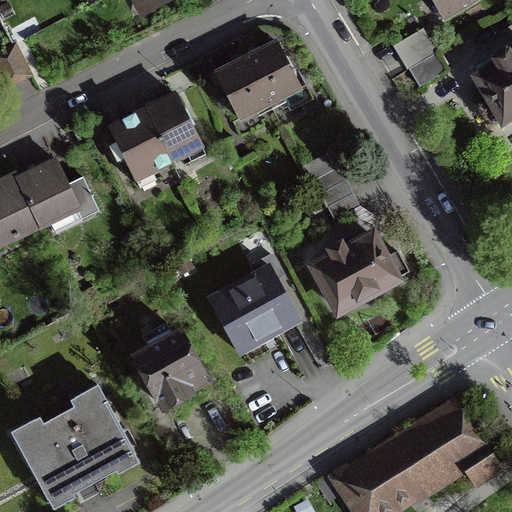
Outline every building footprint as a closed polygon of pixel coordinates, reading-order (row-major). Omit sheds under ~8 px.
[(474,0),(435,0),(445,17),(474,0)] [(396,46),(410,69),(436,53),(422,30),(396,46)] [(299,90),(276,45),(256,55),(246,60),(239,64),(215,76),(238,121),(255,112),(258,118),(271,111),(285,104),(282,98),(299,90)] [(0,77),(5,88),(28,76),(14,48),(0,55),(0,77)] [(446,72),(436,53),(410,69),(408,70),(418,88),(446,72)] [(511,57),(477,79),(490,101),(478,109),(489,127),(501,120),(502,122),(507,119),(511,119),(511,57)] [(182,111),(175,97),(155,107),(144,112),(135,117),(109,130),(115,143),(109,146),(118,164),(124,161),(134,181),(170,163),(200,148),(190,128),(193,126),(184,110),(182,111)] [(312,182),(333,171),(324,156),(301,169),(309,183),(312,182)] [(97,212),(81,180),(66,187),(55,163),(37,172),(17,182),(14,176),(0,183),(0,246),(39,227),(75,210),(80,220),(97,212)] [(338,168),(333,171),(312,182),(333,222),(359,208),(338,168)] [(384,260),(371,237),(353,247),(348,240),(327,251),(332,259),(314,269),(338,312),(356,302),(358,305),(378,294),(376,291),(408,273),(396,253),(384,260)] [(297,322),(263,260),(249,268),(254,276),(210,301),(234,346),(270,326),(274,334),(297,322)] [(79,296),(84,306),(98,298),(93,289),(79,296)] [(112,324),(98,298),(84,306),(98,332),(112,324)] [(206,385),(178,334),(135,358),(162,409),(206,385)] [(67,489),(70,496),(116,471),(113,464),(133,453),(97,387),(74,399),(78,406),(37,428),(34,421),(11,434),(47,500),(67,489)] [(473,486),(499,469),(455,404),(342,475),(339,469),(329,476),(353,511),(394,511),(463,469),(473,486)]
